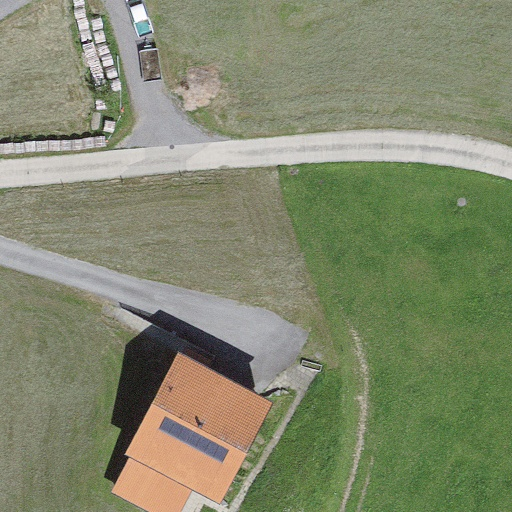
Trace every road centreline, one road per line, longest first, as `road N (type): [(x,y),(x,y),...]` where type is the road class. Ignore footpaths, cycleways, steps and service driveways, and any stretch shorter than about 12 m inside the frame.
road 1 (residential): [(0,172),(202,156),(458,152),(511,163)]
road 2 (track): [(202,156),(131,60),(120,0)]
